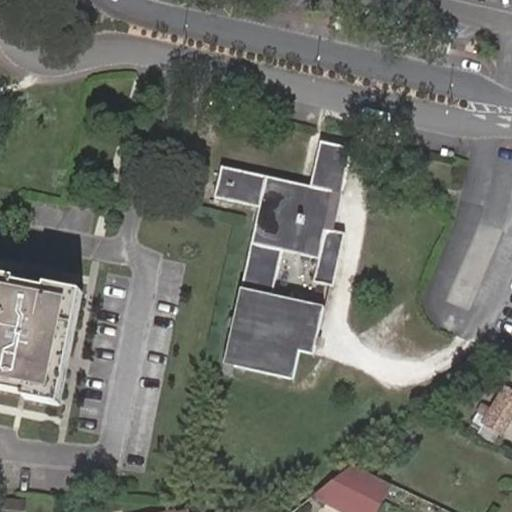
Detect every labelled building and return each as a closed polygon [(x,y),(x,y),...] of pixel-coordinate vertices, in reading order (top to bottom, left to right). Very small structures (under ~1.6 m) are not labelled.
[(314,280),(330,284),(334,285),(340,262),(347,232),(336,229),(327,227),(336,191),(344,193),(351,163),(355,148),(325,141),(322,152),(315,184),(226,164),(218,195),(260,205),(224,362),(293,378),(299,350),(302,351),(313,353),(323,306),(321,305),(273,295),(284,250),(319,258),(314,280)] [(336,229),(344,193),(336,191),(327,227),(336,229)] [(0,276),(0,389),(24,394),(23,400),(53,406),(75,292),(46,286),(45,293),(33,293),(29,290),(14,287),(16,280),(0,276)] [(84,294),(75,292),(53,406),(62,408),(84,294)] [(511,391),(506,388),(493,407),(488,415),(477,431),(495,443),(511,417),(511,391)] [(488,415),(493,407),(484,401),(478,409),(488,415)] [(374,511),(389,484),(354,466),(315,496),(343,511),(374,511)]
